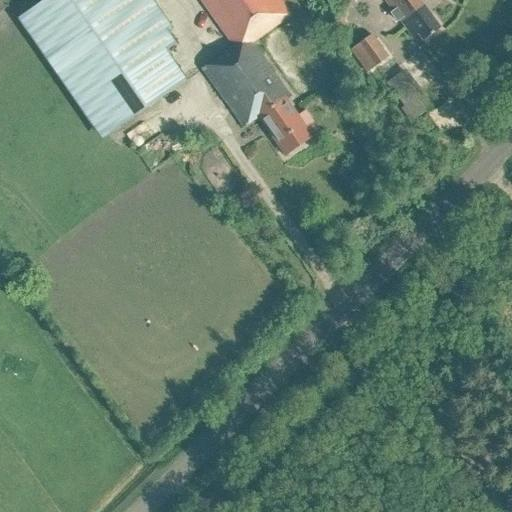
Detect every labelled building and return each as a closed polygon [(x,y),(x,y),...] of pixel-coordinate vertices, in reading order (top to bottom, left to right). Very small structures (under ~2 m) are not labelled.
[(158,41),(144,21),(129,0),(46,0),(21,18),(104,137),(185,81),(165,51),(169,48),(162,38),(158,41)] [(198,0),(232,47),(201,70),(242,128),(258,116),(286,155),(310,138),(282,99),(288,95),(251,44),(289,17),(276,0),(198,0)] [(439,28),(419,0),(384,0),(412,39),(417,35),(421,41),(439,28)] [(373,35),(351,50),(367,73),(389,57),(373,35)] [(401,67),(388,78),(403,95),(416,84),(401,67)]
